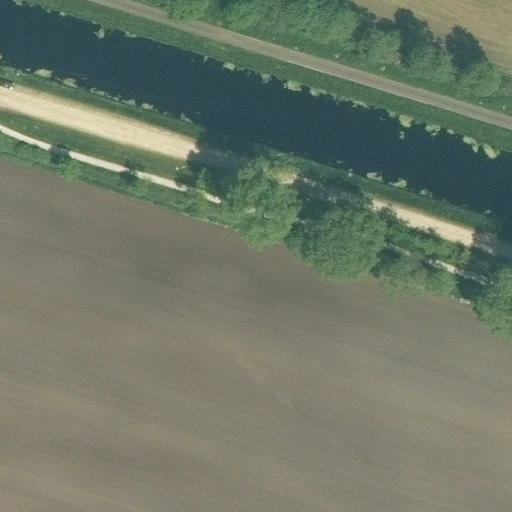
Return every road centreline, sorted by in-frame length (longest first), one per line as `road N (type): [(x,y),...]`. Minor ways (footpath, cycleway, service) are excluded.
road 1 (track): [(0,97),(511,259)]
road 2 (track): [(511,128),(89,0)]
